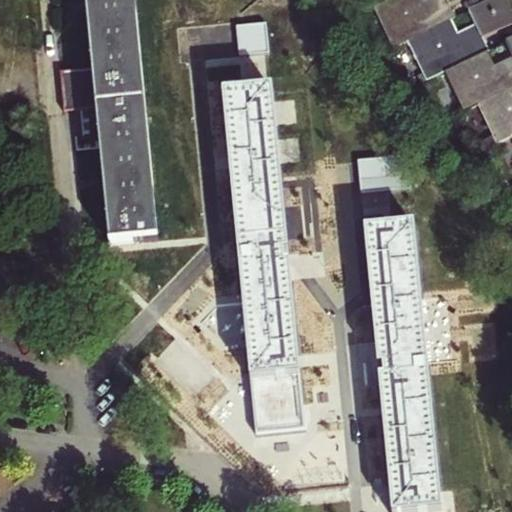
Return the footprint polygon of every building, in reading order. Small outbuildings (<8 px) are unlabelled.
[(134,0),(86,0),(93,72),(62,75),(66,112),(97,109),(110,246),(157,241),(134,0)] [(460,0),(429,0),(424,3),(422,0),(390,0),(374,8),(393,48),(407,41),(440,26),(434,12),(447,6),(460,0)] [(450,21),(440,26),(407,41),(426,82),(444,73),(475,58),(469,45),(481,40),(511,25),(511,14),(505,0),(495,0),(469,13),(475,26),(456,35),(450,21)] [(287,3),(257,6),(259,37),(290,34),(287,3)] [(440,26),(450,21),(454,20),(447,6),(434,12),(440,26)] [(486,52),(475,58),(444,73),(464,113),(477,106),(511,89),(511,87),(507,76),(511,73),(511,40),(506,43),(511,55),(511,58),(494,67),(486,52)] [(475,58),(486,52),(481,40),(469,45),(475,58)] [(511,89),(477,106),(496,145),(511,138),(511,137),(511,89)] [(272,92),(225,97),(239,259),(251,383),(300,378),(272,92)] [(411,229),(366,233),(377,344),(381,382),(393,511),(442,511),(414,229),(411,229)] [(300,378),(251,383),(256,436),(305,431),(300,378)]
